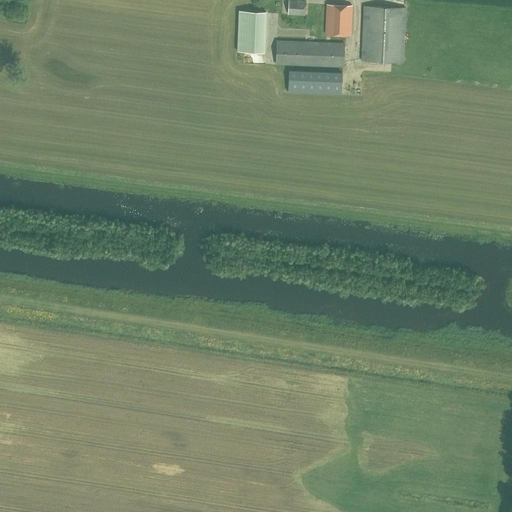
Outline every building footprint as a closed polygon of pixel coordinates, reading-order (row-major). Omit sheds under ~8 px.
[(306,1),(296,0),(288,0),(288,14),(305,15),(306,1)] [(352,5),(328,4),(327,34),(351,35),(352,5)] [(405,8),(365,6),(363,60),(403,60),(405,8)] [(266,12),(239,11),(237,51),(264,52),(266,12)] [(344,43),(277,40),(276,64),(345,68),(344,43)] [(342,73),(289,70),(289,91),(341,93),(342,73)]
